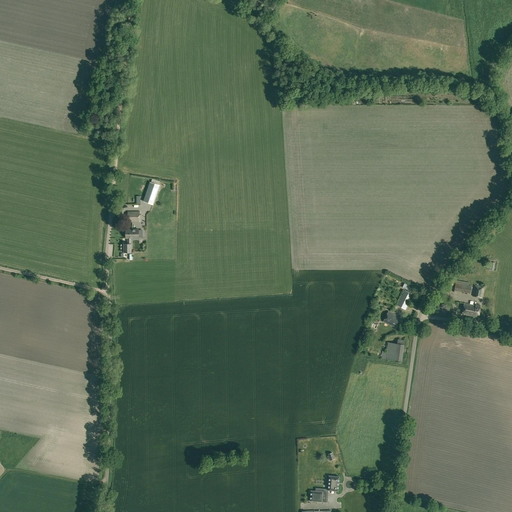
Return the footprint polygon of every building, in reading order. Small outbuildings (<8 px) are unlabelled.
[(143,201),(153,204),(160,185),(150,182),(143,201)] [(128,222),(140,222),(140,211),(128,211),(128,222)] [(148,221),(172,221),(172,213),(164,213),(164,216),(148,216),(148,221)] [(127,239),(131,239),(131,238),(139,238),(139,229),(125,229),(125,238),(127,238),(127,239)] [(454,291),(470,294),(471,286),(469,286),(470,282),(456,280),(455,283),(454,291)] [(444,289),(449,293),(451,290),(450,288),(453,284),(452,283),(450,281),(444,289)] [(473,296),(482,298),(484,287),(475,285),(473,296)] [(397,305),(405,309),(412,294),(405,290),(397,305)] [(462,314),(470,316),(471,305),(464,303),(462,314)] [(470,316),(478,317),(480,305),(475,304),(475,305),(471,305),(470,316)] [(383,322),(396,328),(401,317),(388,311),(383,322)] [(386,359),(401,361),(404,340),(398,339),(397,344),(388,342),(387,352),(382,351),(381,358),(386,359)] [(338,491),(339,477),(329,476),(328,490),(338,491)] [(323,491),(310,490),(309,500),(322,501),(323,491)]
